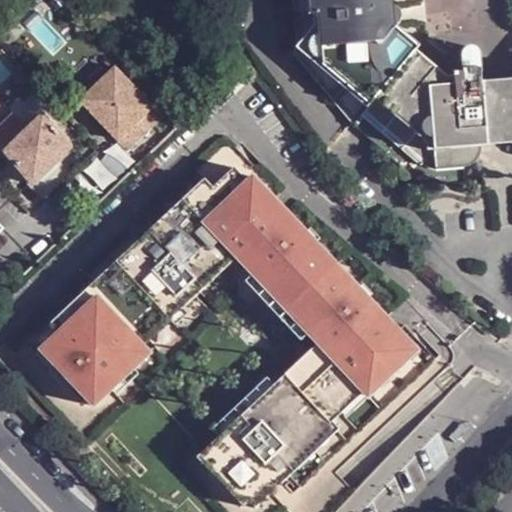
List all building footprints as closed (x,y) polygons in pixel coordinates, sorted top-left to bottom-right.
[(353,82),(378,104),(384,97),(421,51),(394,28),(391,0),(317,0),(320,18),(314,18),(315,30),(304,42),(329,64),(324,69),(348,88),(353,82)] [(317,0),(311,0),(314,18),(320,18),(317,0)] [(453,55),(432,38),(421,51),(384,97),(366,120),(385,135),(418,162),(429,170),(436,170),(466,167),(471,165),(477,160),(480,152),(480,139),(511,135),(511,75),(508,80),(483,83),(482,74),(463,76),(462,62),(452,64),(453,55)] [(329,64),(304,42),(300,47),(324,69),(329,64)] [(120,65),(84,100),(131,150),(168,116),(120,65)] [(353,82),(348,88),(373,110),(378,104),(353,82)] [(16,115),(0,129),(0,144),(35,182),(72,147),(45,117),(30,130),(16,115)] [(63,328),(38,352),(54,370),(59,365),(73,379),(68,384),(84,401),(89,397),(95,404),(151,350),(145,343),(237,255),(267,287),(269,286),(310,328),(308,330),(318,341),(198,454),(216,472),(220,467),(234,482),(229,486),(245,503),(250,498),(331,421),(329,417),(361,387),(368,394),(411,354),(393,334),(398,329),(253,176),(248,182),(234,167),(212,187),(219,194),(197,215),(191,208),(63,328)] [(203,178),(54,320),(63,328),(191,208),(197,215),(219,194),(212,187),(203,178)] [(54,370),(53,371),(66,386),(68,384),(73,379),(59,365),(54,370)] [(331,421),(250,498),(257,505),(339,428),(331,421)] [(216,472),(214,473),(228,488),(229,486),(234,482),(220,467),(216,472)]
